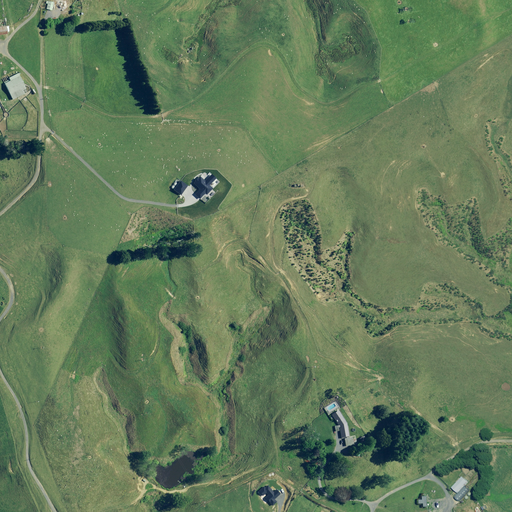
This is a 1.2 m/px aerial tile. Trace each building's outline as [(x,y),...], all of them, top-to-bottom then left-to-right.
[(55,0),(54,3),(46,1),(46,3),(48,4),(46,9),(52,10),(53,7),(60,9),(60,10),(65,11),(66,9),(68,9),(70,3),(59,0),(55,0)] [(25,89),(18,73),(9,78),(10,80),(4,83),(13,100),(24,94),(23,90),(25,89)] [(346,423),(340,413),(333,417),(338,425),(334,426),(335,432),(339,431),(341,439),(344,438),(344,437),(348,436),(346,423)] [(353,445),(352,437),(344,439),(345,446),(353,445)] [(459,493),(466,486),(470,482),(464,477),(453,488),(459,493)] [(466,486),(459,493),(455,497),(460,501),(470,490),(466,486)] [(425,496),(421,496),(421,500),(418,500),(418,504),(422,503),(423,507),(426,507),(425,496)]
